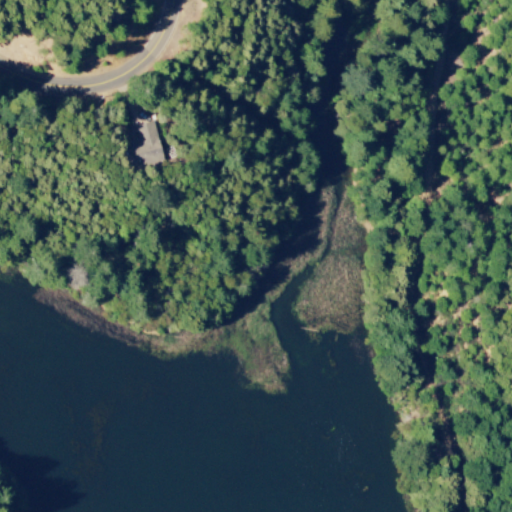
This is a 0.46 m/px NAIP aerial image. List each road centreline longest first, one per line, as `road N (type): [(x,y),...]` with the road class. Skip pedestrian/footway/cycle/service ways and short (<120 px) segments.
road 1 (residential): [(486,511),(426,308),(455,0)]
road 2 (residential): [(188,0),(169,48),(128,80),(71,87),(0,60)]
